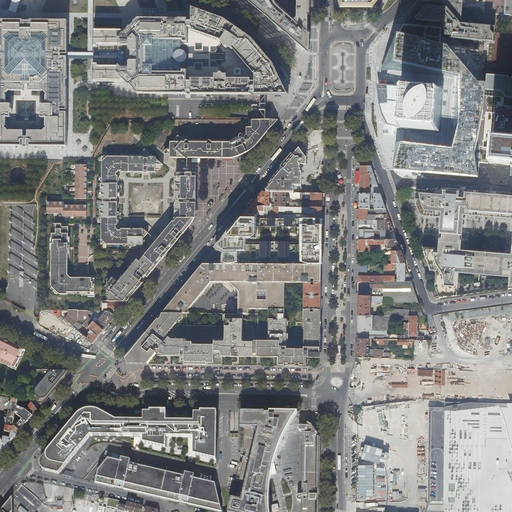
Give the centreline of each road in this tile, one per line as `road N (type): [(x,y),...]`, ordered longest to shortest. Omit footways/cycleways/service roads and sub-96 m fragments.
road 1 (primary): [(307,113),(99,365)]
road 2 (primary): [(89,377),(132,396),(326,401)]
road 3 (residential): [(384,186),(428,307),(511,297)]
road 4 (residential): [(327,376),(141,371),(123,383)]
road 5 (primary): [(326,391),(123,383)]
road 6 (secondary): [(347,383),(511,386)]
road 7 (residential): [(164,511),(155,502),(16,465)]
road 8 (unclassified): [(348,198),(330,202),(329,311)]
road 9 (residential): [(511,189),(384,186)]
